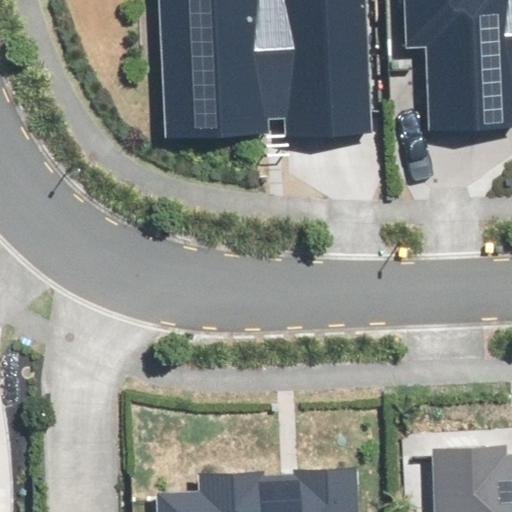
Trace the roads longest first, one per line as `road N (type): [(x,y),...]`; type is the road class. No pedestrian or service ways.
road 1 (residential): [(511,292),(276,304),(186,292),(117,259)]
road 2 (residential): [(77,511),(82,375),(117,259)]
road 3 (residential): [(117,259),(47,212),(0,145)]
